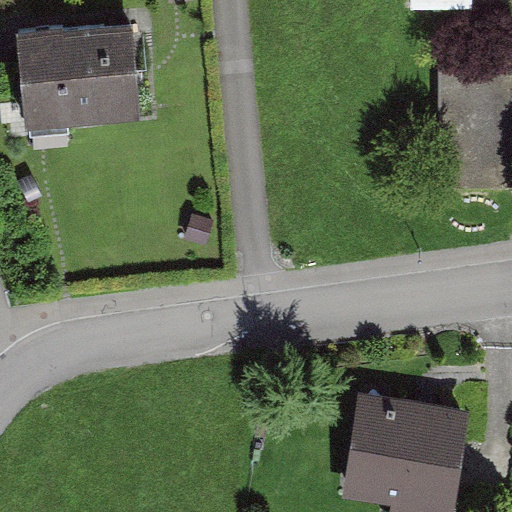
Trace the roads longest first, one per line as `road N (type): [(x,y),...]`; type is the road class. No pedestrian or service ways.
road 1 (residential): [(264,322),(231,0)]
road 2 (residential): [(264,322),(92,342),(21,373)]
road 3 (residential): [(511,287),(264,322)]
